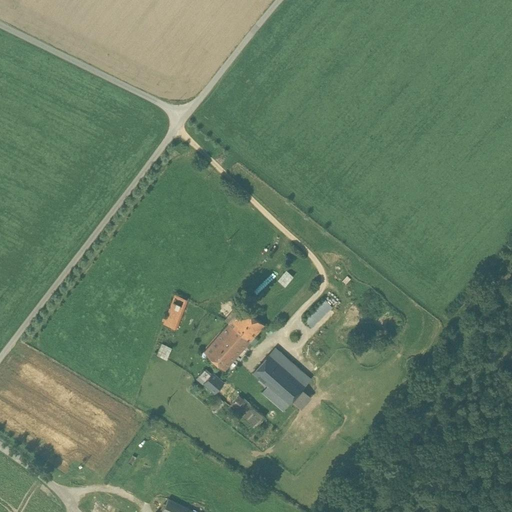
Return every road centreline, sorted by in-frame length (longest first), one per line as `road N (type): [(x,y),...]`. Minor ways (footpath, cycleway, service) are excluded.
road 1 (unclassified): [(187,115),(0,359)]
road 2 (unclassified): [(0,25),(187,115)]
road 3 (track): [(511,253),(389,414)]
road 4 (unclassified): [(282,0),(187,115)]
road 5 (track): [(389,414),(511,403)]
